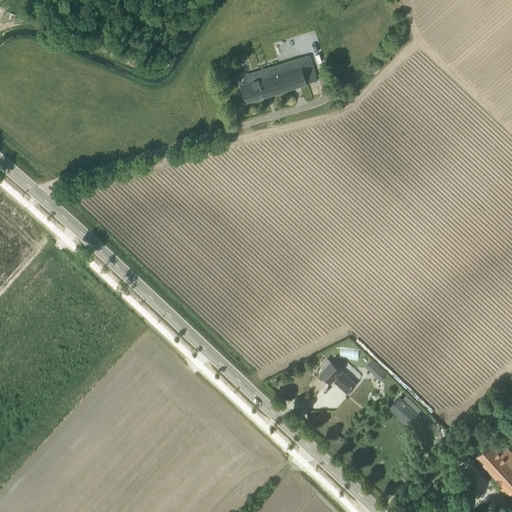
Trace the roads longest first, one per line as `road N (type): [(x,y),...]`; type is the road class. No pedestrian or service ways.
road 1 (secondary): [(372,511),(36,190)]
road 2 (unclassified): [(36,190),(300,109)]
